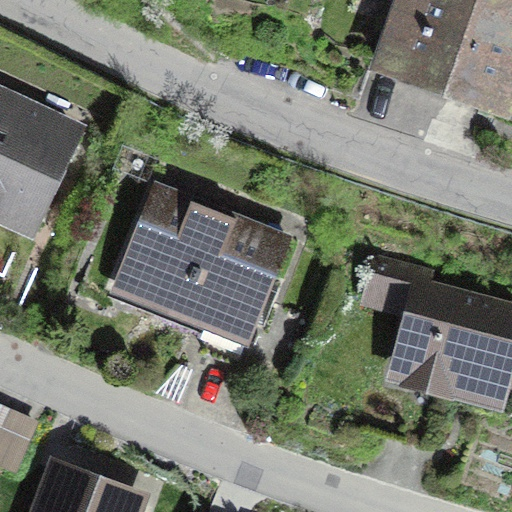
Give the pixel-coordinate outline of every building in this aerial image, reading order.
[(403,0),(380,68),(489,106),(500,75),(511,78),(511,3),(503,0),(403,0)] [(73,131),(0,96),(0,214),(27,227),(73,131)] [(286,239),(156,188),(119,280),(215,318),(202,350),(236,364),(286,239)] [(363,301),(400,307),(405,275),(368,269),(363,301)] [(444,384),(495,398),(511,334),(511,309),(422,286),(385,427),(429,439),(444,384)] [(7,413),(0,429),(0,459),(16,467),(35,426),(7,413)] [(132,511),(137,501),(55,470),(39,511),(132,511)]
